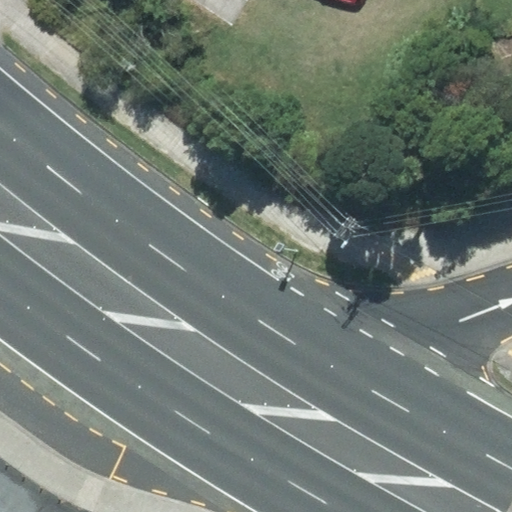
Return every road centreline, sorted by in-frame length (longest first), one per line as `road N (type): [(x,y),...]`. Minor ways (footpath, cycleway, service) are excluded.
road 1 (primary): [(249,402),(0,204)]
road 2 (primary): [(249,402),(511,307)]
road 3 (primary): [(424,511),(249,402)]
